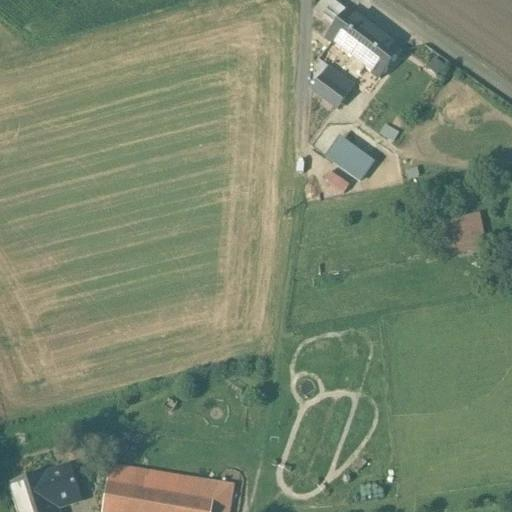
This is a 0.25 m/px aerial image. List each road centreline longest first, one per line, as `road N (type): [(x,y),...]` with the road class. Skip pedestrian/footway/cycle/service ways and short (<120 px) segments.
road 1 (track): [(307,0),(290,250),(250,511)]
road 2 (track): [(224,0),(0,62)]
road 3 (unclassified): [(511,96),(373,0)]
